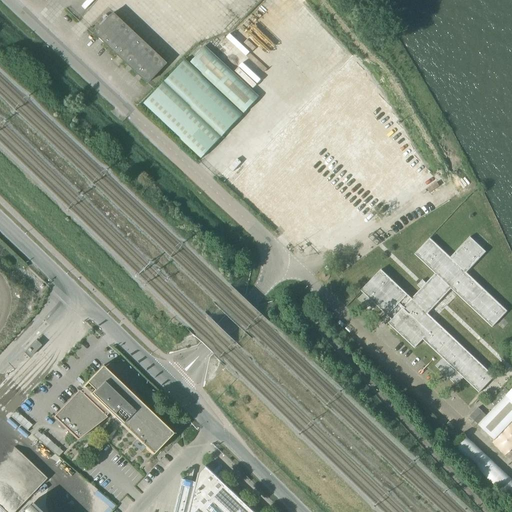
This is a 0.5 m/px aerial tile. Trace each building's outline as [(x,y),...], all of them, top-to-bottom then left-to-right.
[(98,28),(92,34),(93,34),(94,33),(98,38),(97,38),(98,39),(98,38),(103,42),(102,43),(103,43),(103,42),(108,47),(107,47),(108,48),(108,47),(113,51),(112,52),(113,52),(117,56),(117,57),(118,56),(122,60),(122,61),(123,61),(127,65),(126,66),(127,66),(127,65),(132,69),(131,70),(132,70),(137,74),(136,74),(136,75),(137,74),(141,78),(141,79),(142,79),(146,83),(145,84),(146,84),(165,64),(164,63),(163,64),(159,60),(160,60),(159,59),(159,60),(154,56),(155,55),(154,55),(149,51),(150,50),(149,50),(149,51),(144,47),(145,46),(144,46),(140,42),(140,41),(139,42),(135,37),(130,33),(131,32),(130,32),(130,33),(125,28),(126,28),(125,28),(120,24),(121,23),(120,24),(116,19),(115,19),(111,15),(112,14),(111,14),(106,20),(105,19),(97,27),(98,28)] [(204,47),(189,63),(244,114),(259,98),(204,47)] [(183,60),(163,82),(223,137),(243,116),(183,60)] [(163,82),(142,104),(199,157),(202,159),(223,137),(163,82)] [(456,386),(464,378),(479,393),(484,387),(484,388),(484,387),(489,382),(493,377),(488,372),(483,367),(478,363),(478,362),(473,358),(473,357),(473,358),(468,353),(463,348),(458,343),(453,339),(453,338),(452,338),(448,334),(447,333),(447,334),(443,329),(442,329),(437,324),(438,324),(437,324),(432,319),(427,314),(432,309),(437,304),(441,299),(442,299),(442,298),(446,294),(446,293),(451,289),(451,288),(456,293),(457,293),(461,298),(462,298),(466,303),(467,303),(472,307),(471,307),(472,308),(477,312),(482,317),(487,322),(492,327),(497,322),(502,317),(507,312),(506,311),(506,312),(501,307),(496,302),(491,297),(486,293),(486,292),(481,288),(481,287),(481,288),(476,283),(471,278),(466,273),(470,268),(471,268),(475,263),(480,258),(485,253),(480,248),(475,243),(470,238),(465,243),(465,244),(460,248),(460,249),(455,253),(455,254),(451,259),(451,258),(450,259),(445,254),(440,249),(435,245),(435,244),(430,240),(430,239),(425,244),(425,245),(420,249),(420,250),(415,255),(416,255),(421,259),(421,260),(426,264),(431,269),(436,274),(431,279),(426,284),(425,283),(420,288),(422,289),(421,289),(421,290),(417,294),(416,295),(417,295),(412,300),(412,299),(412,300),(411,300),(406,295),(407,295),(406,295),(402,290),(401,290),(396,286),(397,285),(396,285),(391,281),(391,280),(386,276),(381,271),(376,276),(371,281),(367,286),(366,286),(362,291),(367,296),(372,300),(372,301),(377,305),(377,306),(382,310),(387,315),(388,315),(392,320),(389,323),(389,324),(394,328),(399,333),(404,338),(409,343),(410,343),(414,347),(415,348),(418,344),(423,339),(443,358),(436,366),(443,374),(442,375),(447,380),(449,379),(456,386)] [(28,355),(31,355),(37,349),(37,347),(34,345),(32,345),(26,350),(26,353),(28,355)] [(133,401),(128,396),(100,370),(95,376),(95,375),(94,374),(81,388),(82,389),(79,392),(78,391),(53,417),(77,440),(106,418),(105,417),(108,413),(152,455),(172,434),(140,403),(139,404),(140,405),(138,406),(136,405),(137,404),(137,403),(137,402),(136,401),(135,400),(134,400),(133,401)] [(478,425),(494,441),(511,421),(511,402),(505,396),(478,425)] [(254,511),(206,466),(198,474),(196,483),(188,481),(182,480),(173,511),(254,511)]
